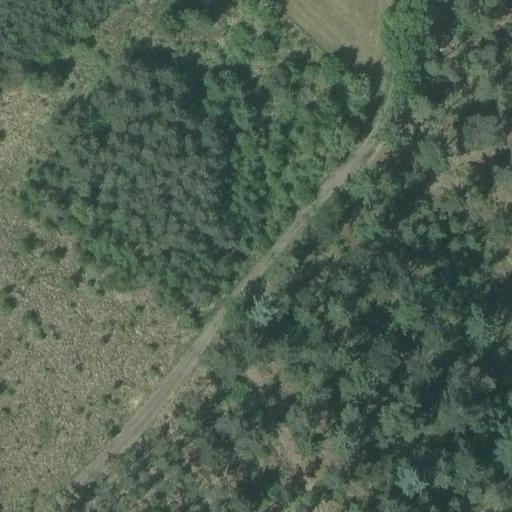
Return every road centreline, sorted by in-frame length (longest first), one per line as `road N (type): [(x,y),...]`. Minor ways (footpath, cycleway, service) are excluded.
road 1 (track): [(402,0),(388,103),(235,300)]
road 2 (track): [(235,300),(36,511)]
road 3 (track): [(235,300),(342,511)]
